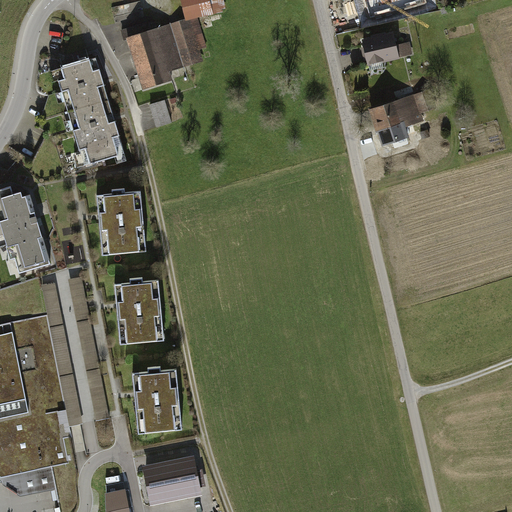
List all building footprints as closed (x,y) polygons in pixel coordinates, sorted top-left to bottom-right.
[(233,0),(192,0),(197,16),(206,14),(234,6),(233,0)] [(343,0),(347,17),(410,5),(409,0),(343,0)] [(197,16),(137,33),(153,90),(180,83),(176,69),(205,61),(202,51),(215,47),(206,14),(197,16)] [(393,32),(363,40),(369,65),(412,54),(410,43),(396,46),(393,32)] [(96,56),(53,69),(84,167),(127,154),(96,56)] [(414,94),(370,110),(384,145),(410,136),(407,128),(424,121),(414,94)] [(167,100),(151,105),(158,128),(174,123),(167,100)] [(0,218),(9,247),(12,247),(20,274),(51,264),(31,196),(23,198),(21,193),(14,195),(11,187),(0,190),(0,218)] [(140,190),(95,194),(101,254),(146,250),(140,190)] [(156,278),(113,282),(120,345),(163,341),(156,278)] [(45,315),(0,323),(0,482),(16,495),(53,488),(49,466),(73,461),(45,315)] [(175,368),(131,372),(137,433),(181,429),(175,368)] [(194,460),(145,470),(151,498),(199,488),(194,460)] [(126,511),(123,490),(107,493),(107,511),(126,511)]
